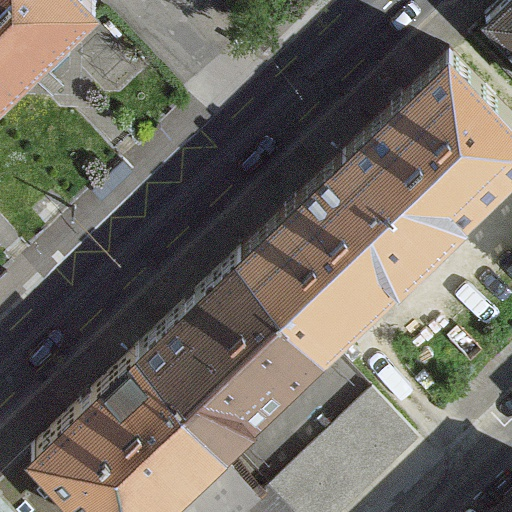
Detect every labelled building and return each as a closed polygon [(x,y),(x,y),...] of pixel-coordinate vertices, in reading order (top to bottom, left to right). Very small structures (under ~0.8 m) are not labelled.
[(0,0),(0,84),(37,51),(67,22),(89,0),(0,0)] [(511,0),(482,0),(482,1),(511,31),(511,0)] [(511,91),(445,23),(343,122),(438,220),(511,148),(511,91)] [(438,220),(343,122),(230,232),(325,330),(438,220)] [(325,330),(230,232),(129,330),(225,427),(325,330)] [(225,427),(129,330),(24,432),(102,511),(137,511),(200,451),(225,427)] [(370,383),(272,479),(303,511),(335,511),(418,431),(370,383)] [(137,511),(239,511),(262,490),(223,450),(210,462),(200,451),(137,511)] [(239,511),(303,511),(272,479),(262,490),(239,511)] [(13,511),(0,498),(0,511),(13,511)]
